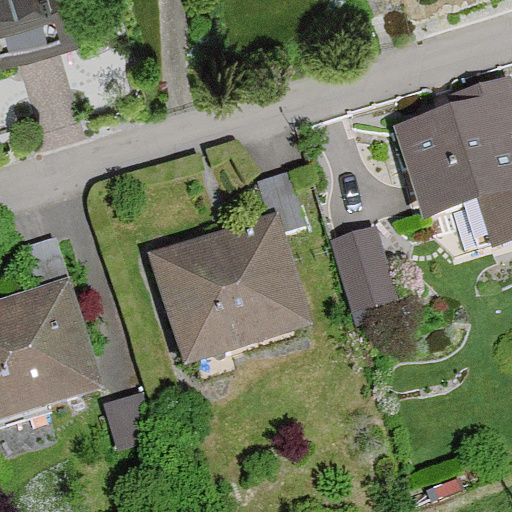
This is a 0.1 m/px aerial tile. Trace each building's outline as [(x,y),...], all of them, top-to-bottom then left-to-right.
[(0,0),(0,35),(56,21),(50,0),(0,0)] [(469,130),(400,146),(423,242),(511,221),(511,115),(508,99),(464,110),(469,130)] [(332,240),(357,308),(404,292),(379,223),(332,240)] [(276,231),(152,269),(189,388),(313,350),(276,231)] [(62,295),(0,314),(0,455),(103,423),(62,295)]
